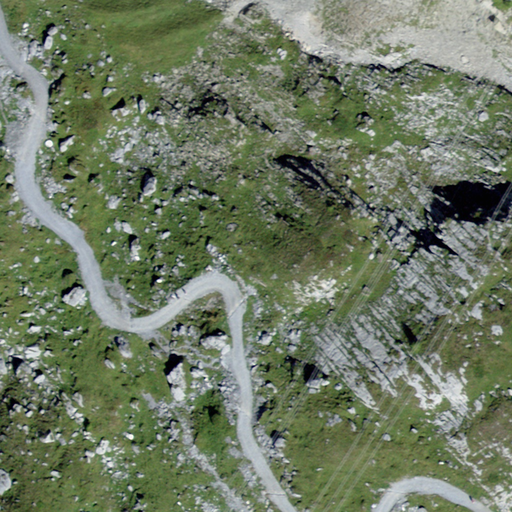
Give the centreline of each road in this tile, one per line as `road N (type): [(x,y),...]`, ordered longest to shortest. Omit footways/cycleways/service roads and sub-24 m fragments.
road 1 (track): [(0,37),(41,86),(26,188),(50,220),(82,243),(107,311),(138,325),(190,291),(228,290),(239,328),(245,428),(289,511)]
road 2 (track): [(381,511),(395,493),(416,484),(443,488),(482,511)]
